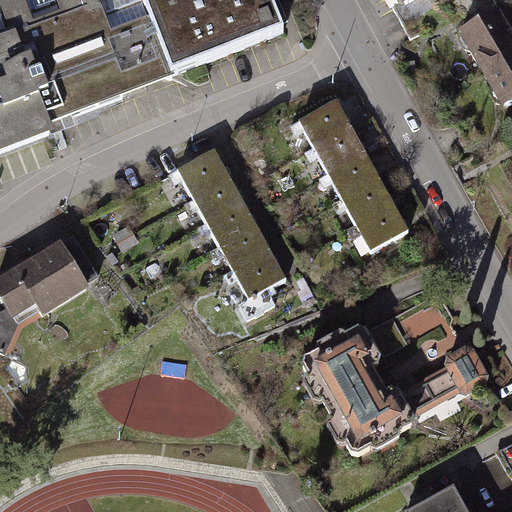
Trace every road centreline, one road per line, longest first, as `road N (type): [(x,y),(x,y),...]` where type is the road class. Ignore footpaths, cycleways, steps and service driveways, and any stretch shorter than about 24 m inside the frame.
road 1 (residential): [(370,54),(88,171),(0,235)]
road 2 (tertiary): [(370,54),(511,310)]
